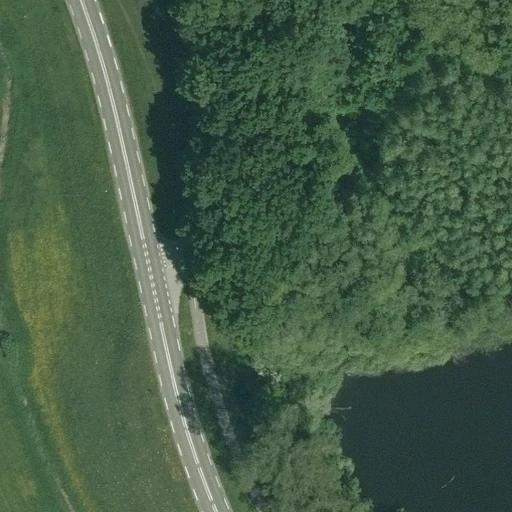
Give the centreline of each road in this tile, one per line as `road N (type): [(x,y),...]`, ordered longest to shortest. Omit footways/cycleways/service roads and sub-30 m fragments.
road 1 (unclassified): [(151,288),(190,250),(197,209),(197,63),(186,0)]
road 2 (primary): [(151,288),(78,0)]
road 3 (primary): [(213,511),(188,450),(151,288)]
